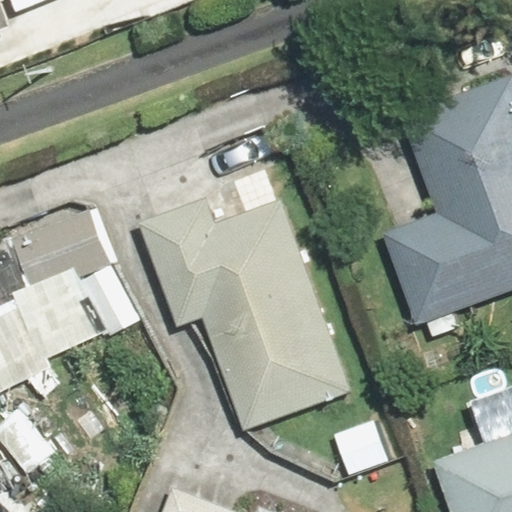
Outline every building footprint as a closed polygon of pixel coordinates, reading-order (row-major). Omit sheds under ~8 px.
[(12,0),(18,16),(61,0),(12,0)] [(380,225),(420,343),(464,328),(455,303),(511,283),(511,74),(405,110),(437,206),(380,225)] [(351,388),(283,200),(219,223),(207,191),(136,217),(175,325),(200,316),(241,428),(351,388)] [(0,237),(0,389),(48,368),(19,301),(29,297),(3,236),(0,237)] [(143,318),(117,259),(76,276),(102,336),(143,318)] [(69,446),(25,408),(0,437),(0,457),(34,487),(69,446)] [(511,511),(511,434),(432,459),(448,511),(511,511)] [(273,511),(258,506),(255,511),(222,511),(178,493),(170,511),(273,511)]
